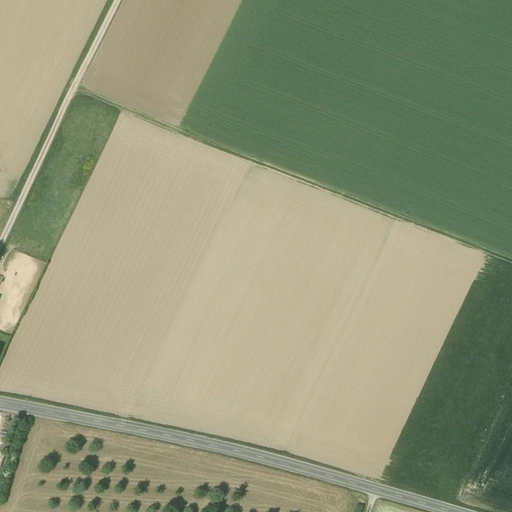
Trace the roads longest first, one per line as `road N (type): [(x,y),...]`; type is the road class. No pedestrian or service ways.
road 1 (track): [(71,94),(511,267)]
road 2 (tertiary): [(454,511),(217,446),(0,403)]
road 3 (track): [(0,245),(119,0)]
